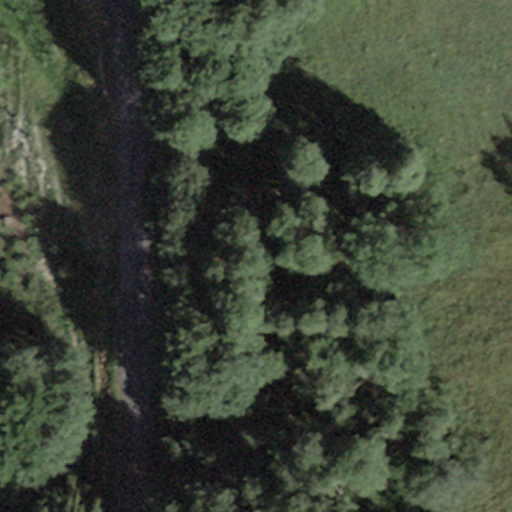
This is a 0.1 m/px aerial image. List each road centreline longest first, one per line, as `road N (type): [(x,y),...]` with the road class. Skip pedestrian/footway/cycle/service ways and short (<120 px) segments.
road 1 (residential): [(127,511),(131,126),(121,0)]
road 2 (track): [(130,209),(4,0)]
